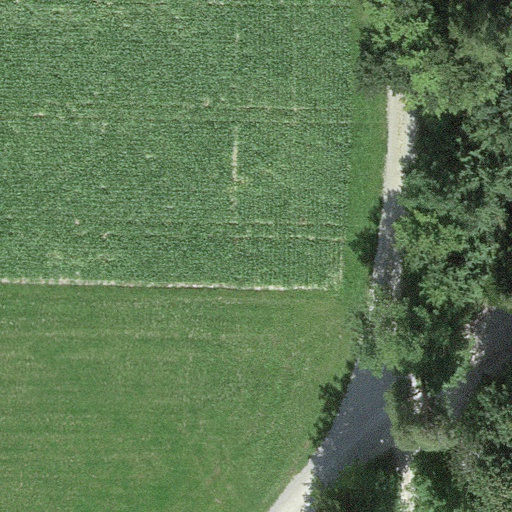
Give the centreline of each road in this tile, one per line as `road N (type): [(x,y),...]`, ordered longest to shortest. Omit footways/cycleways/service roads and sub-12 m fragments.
road 1 (track): [(357,455),(386,307),(408,88),(404,0)]
road 2 (unclassified): [(323,511),(357,455),(511,316)]
